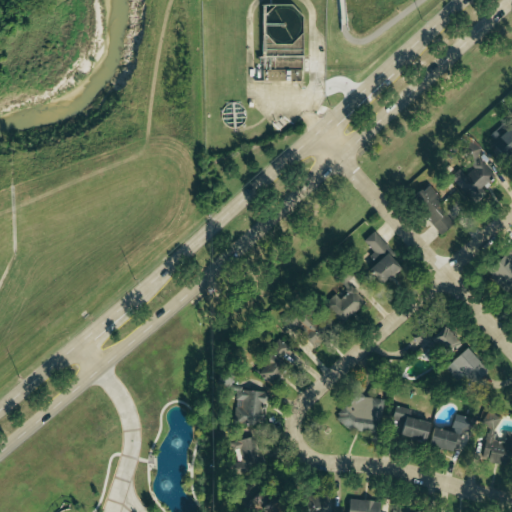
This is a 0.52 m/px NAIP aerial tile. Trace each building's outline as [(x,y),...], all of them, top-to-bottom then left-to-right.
[(511,120),(505,127),(502,124),(485,141),(509,167),(511,163),(511,120)] [(491,175),(478,161),(462,176),(456,169),(448,177),(467,198),(491,175)] [(439,235),(449,225),(433,209),(441,201),(426,186),(409,203),(439,235)] [(387,248),(371,232),(360,242),(376,260),(363,271),(378,287),(397,269),(382,252),(387,248)] [(511,244),(486,268),(507,290),(511,285),(511,244)] [(339,324),(361,304),(349,291),(327,311),(339,324)] [(290,325),(311,348),(333,327),(325,318),(310,332),(290,310),(278,322),(285,329),(290,325)] [(437,356),(455,341),(441,325),(427,336),(421,329),(410,338),(420,350),(427,343),(437,356)] [(256,376),(273,382),(288,344),(271,337),(256,376)] [(463,374),(469,379),(481,367),(461,347),(441,367),(455,382),(463,374)] [(259,425),(260,391),(234,390),(233,424),(259,425)] [(380,398),(344,393),(339,427),(375,432),(380,398)] [(421,441),(426,422),(404,417),(406,409),(393,406),(387,433),(421,441)] [(511,452),(511,432),(494,430),(497,413),(482,411),(481,417),(450,413),(448,430),(427,427),(424,446),(455,450),(458,430),(471,431),(472,425),(486,427),(483,454),(511,458),(511,452)] [(231,440),(233,464),(255,462),(253,438),(231,440)] [(313,511),(312,511),(327,511),(328,495),(298,493),(297,511),(313,511)]
